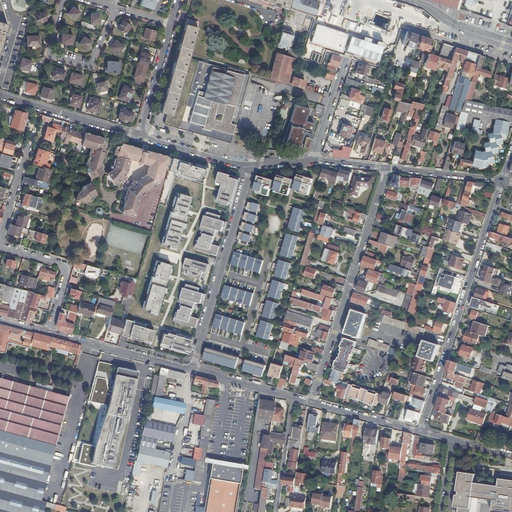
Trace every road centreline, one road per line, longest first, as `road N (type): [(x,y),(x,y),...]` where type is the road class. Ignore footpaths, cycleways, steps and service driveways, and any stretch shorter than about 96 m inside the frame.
road 1 (residential): [(502,180),(420,431)]
road 2 (residential): [(311,402),(386,167)]
road 3 (residential): [(193,367),(250,164)]
road 4 (residential): [(117,8),(87,64),(48,48),(62,0)]
road 5 (residential): [(49,334),(193,367)]
road 6 (residential): [(139,135),(0,95)]
road 7 (residential): [(0,243),(66,266),(49,334)]
